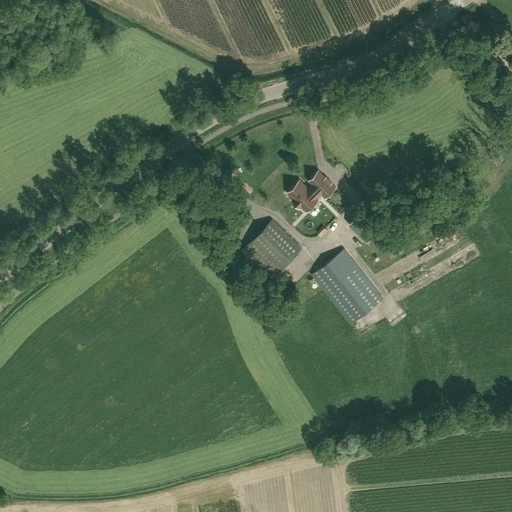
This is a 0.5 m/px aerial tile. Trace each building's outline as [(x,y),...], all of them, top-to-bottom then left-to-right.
[(490,73),(500,65),(490,52),(480,60),(490,73)] [(301,205),(306,210),(322,194),(325,196),(334,187),(318,170),(309,180),(312,183),(307,188),(299,180),(287,191),(294,198),(292,200),(299,207),(301,205)] [(358,213),(355,216),(354,215),(347,223),(358,233),(366,240),(376,231),(358,213)] [(273,277),(302,247),(272,218),(243,248),(273,277)] [(387,236),(383,232),(379,236),(375,240),(374,240),(378,245),(387,236)] [(350,324),(384,297),(344,247),(311,274),(350,324)]
